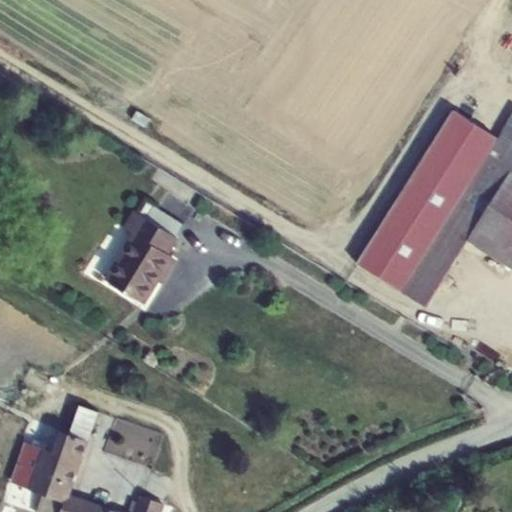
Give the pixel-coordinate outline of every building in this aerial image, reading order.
[(511,118),(502,134),(511,140),(511,118)] [(511,140),(502,134),(445,225),(469,240),(511,266),(511,140)] [(108,280),(143,302),(172,255),(167,252),(177,236),(137,212),(127,228),(136,234),(108,280)] [(427,307),(469,240),(445,225),(404,291),(427,307)] [(62,430),(58,442),(83,456),(98,411),(80,405),(70,433),(62,430)] [(22,487),(44,494),(67,501),(69,496),(83,456),(58,442),(55,451),(31,443),(25,462),(28,463),(22,487)] [(113,511),(69,496),(67,501),(44,494),(37,511),(159,511),(163,503),(142,496),(136,511),(113,511)]
